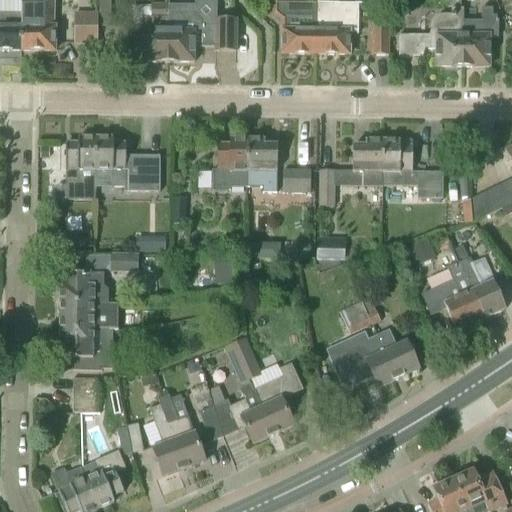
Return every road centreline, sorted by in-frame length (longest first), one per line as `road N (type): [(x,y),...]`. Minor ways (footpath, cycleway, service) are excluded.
road 1 (residential): [(511,106),(19,100)]
road 2 (residential): [(19,100),(13,397),(14,480),(23,511)]
road 3 (secondary): [(246,511),(344,464),(511,359)]
